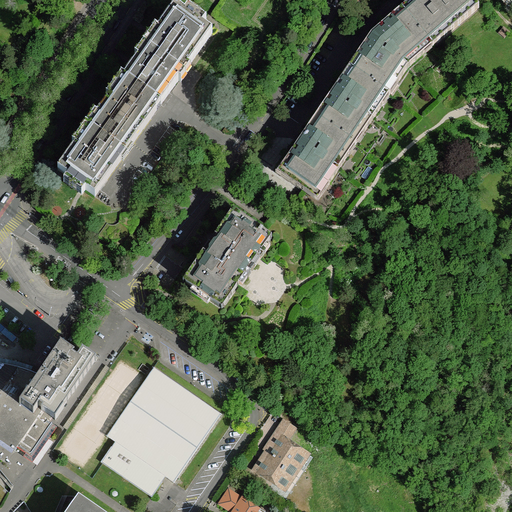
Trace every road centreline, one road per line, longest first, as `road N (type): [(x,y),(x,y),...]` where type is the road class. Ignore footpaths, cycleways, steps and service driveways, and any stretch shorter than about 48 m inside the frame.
road 1 (residential): [(328,0),(261,114),(118,294)]
road 2 (residential): [(118,294),(261,411),(193,511)]
road 3 (primary): [(0,203),(131,0)]
road 4 (primary): [(103,0),(0,163)]
road 5 (residential): [(0,207),(118,294)]
